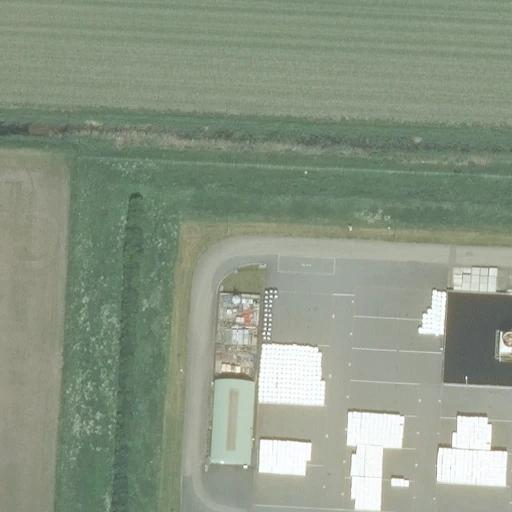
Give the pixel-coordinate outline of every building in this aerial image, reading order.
[(326,343),(326,289),(267,289),(266,343),(326,343)] [(421,480),(423,382),(354,380),(351,477),(358,477),(357,510),(393,510),(393,479),(421,480)] [(252,465),(256,386),(215,384),(211,463),(252,465)] [(263,394),(258,503),(322,506),(324,463),(316,462),(318,405),(275,403),(276,389),(268,389),(268,394),(263,394)] [(440,511),(510,511),(511,458),(511,450),(442,449),(440,511)]
